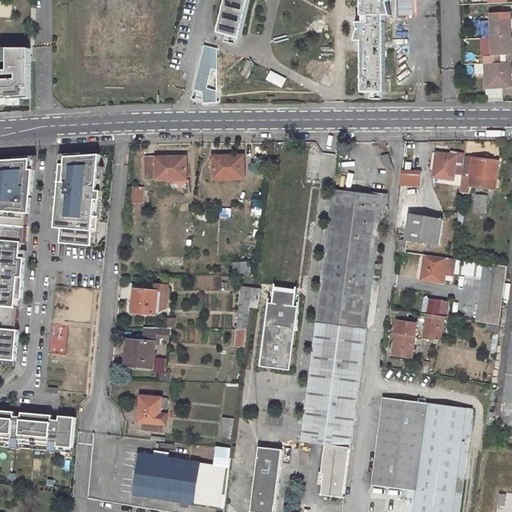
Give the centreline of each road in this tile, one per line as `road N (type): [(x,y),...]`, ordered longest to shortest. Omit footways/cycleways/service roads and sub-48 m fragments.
road 1 (unclassified): [(125,123),(453,119)]
road 2 (residential): [(125,123),(96,429)]
road 3 (residential): [(0,390),(31,393),(50,128)]
road 4 (unknown): [(469,511),(476,402),(372,381)]
road 5 (unknown): [(372,381),(395,178)]
road 6 (unknown): [(355,510),(372,381)]
road 7 (residential): [(42,128),(44,0)]
